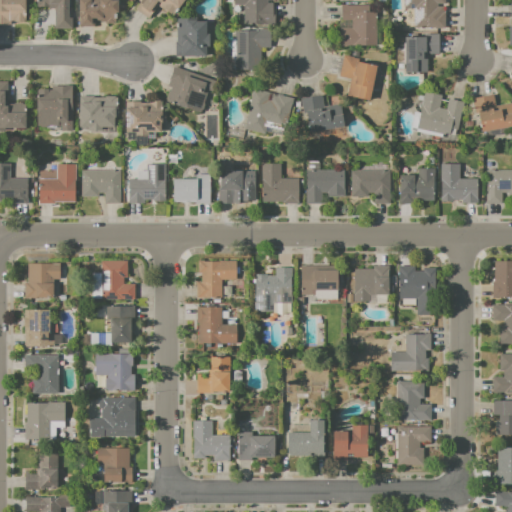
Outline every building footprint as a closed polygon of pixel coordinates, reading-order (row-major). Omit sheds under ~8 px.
[(0,0),(28,0),(28,22),(14,22),(14,25),(2,25),(2,26),(0,26),(0,0)] [(40,8),(39,0),(71,0),(72,9),(75,9),(75,30),(58,30),(57,10),(51,9),(51,7),(40,8)] [(82,0),(114,0),(114,2),(121,2),(121,14),(118,14),(118,23),(117,23),(117,24),(109,25),(109,23),(103,23),(103,22),(97,22),(97,28),(82,28),(82,0)] [(151,20),(138,10),(145,0),(188,0),(182,9),(181,9),(175,16),(166,10),(165,11),(160,7),(151,20)] [(237,6),(237,0),(278,0),(278,1),(271,1),(270,4),(276,4),(276,10),(278,10),(279,26),(269,26),(269,25),(247,25),(247,6),(237,6)] [(448,0),(448,5),(440,5),(440,7),(445,8),(445,14),(448,14),(447,30),(439,30),(439,29),(417,29),(416,10),(407,10),(407,0),(448,0)] [(343,47),(343,29),(355,29),(354,23),(344,23),(344,6),(350,6),(371,6),(371,13),(379,13),(380,46),(343,47)] [(179,60),(179,46),(180,46),(180,22),(200,22),(200,25),(210,25),(210,38),(213,38),(213,51),(210,51),(210,60),(185,60),(179,60)] [(238,32),(260,32),(260,30),(273,30),(273,49),(263,49),(264,71),(239,71),(238,32)] [(442,35),(442,55),(430,55),(430,74),(407,74),(407,38),(409,35),(442,35)] [(342,78),(346,56),(357,59),(356,59),(361,60),(361,63),(379,67),(372,101),(350,97),(353,80),(342,78)] [(173,85),(175,79),(176,75),(178,70),(179,66),(223,80),(220,91),(214,89),(210,102),(210,103),(208,109),(207,109),(206,111),(171,100),(174,91),(175,91),(177,86),(173,85)] [(0,83),(11,83),(11,105),(17,105),(18,104),(25,104),(26,105),(28,105),(29,129),(8,129),(8,132),(0,132),(0,83)] [(55,88),(68,88),(68,86),(75,87),(75,132),(64,132),(64,127),(50,127),(49,129),(44,129),(43,127),(40,127),(40,90),(51,90),(51,91),(55,91),(55,88)] [(257,90),(272,94),(270,101),(273,102),(274,97),(280,98),(280,96),(295,99),(288,129),(286,129),(286,132),(269,128),(267,135),(247,130),(257,90)] [(427,93),(444,97),(442,109),(449,110),(451,100),(466,103),(460,131),(454,130),(452,137),(445,135),(445,138),(413,132),(417,113),(423,114),(427,93)] [(475,100),(496,96),(498,107),(511,104),(511,128),(485,134),(481,114),(478,115),(475,100)] [(82,97),(97,98),(97,99),(108,99),(108,98),(118,98),(118,99),(120,99),(120,108),(121,108),(121,118),(117,118),(117,128),(105,128),(105,132),(92,131),(92,128),(82,128),(82,97)] [(303,100),(325,97),(326,108),(343,105),(347,128),(313,134),(310,114),(306,115),(305,107),(304,107),(303,100)] [(143,103),(143,104),(152,104),(152,102),(154,102),(154,101),(163,101),(163,102),(165,102),(165,113),(168,113),(168,124),(164,124),(164,133),(151,133),(151,136),(139,136),(139,134),(129,134),(129,103),(143,103)] [(31,181),(30,205),(17,205),(17,198),(6,198),(5,203),(0,203),(0,164),(13,165),(13,179),(31,179),(31,181)] [(60,165),(78,165),(78,204),(58,203),(58,206),(42,206),(42,180),(60,180),(60,165)] [(149,165),(168,165),(168,203),(156,203),(156,201),(147,201),(147,205),(131,205),(131,180),(140,180),(140,172),(149,172),(149,165)] [(265,165),(283,165),(283,180),(301,180),(301,205),(285,205),(285,203),(265,203),(265,165)] [(480,180),(480,204),(465,204),(465,201),(456,201),(456,203),(444,203),(444,165),(462,165),(462,180),(480,180)] [(421,170),(436,170),(437,202),(423,202),(423,205),(402,205),(402,200),(403,200),(403,176),(421,176),(421,170)] [(123,172),(123,205),(107,205),(107,194),(101,194),(101,198),(84,198),(84,171),(123,171),(123,172)] [(347,172),(347,190),(348,190),(348,198),(331,198),(331,194),(324,194),(324,205),(309,205),(309,171),(347,172)] [(392,171),(392,205),(377,205),(377,194),(371,194),(371,198),(354,198),(354,172),(392,171)] [(511,171),(511,197),(511,194),(504,194),(504,205),(489,205),(489,171),(511,171)] [(257,172),(258,191),(247,191),(247,193),(237,193),(238,201),(240,201),(240,205),(222,205),(222,189),(223,189),(223,172),(257,172)] [(213,176),(213,205),(198,205),(198,203),(178,203),(178,201),(176,201),(176,180),(198,180),(198,176),(213,176)] [(138,301),(104,301),(104,300),(95,300),(95,274),(104,274),(104,262),(130,262),(130,279),(126,279),(126,285),(138,285),(138,301)] [(199,299),(199,283),(204,283),(204,274),(201,274),(201,262),(239,262),(239,281),(224,281),(224,299),(199,299)] [(511,299),(495,299),(495,283),(497,283),(497,262),(511,262),(511,299)] [(27,299),(27,284),(31,284),(30,265),(62,264),(63,280),(56,280),(56,299),(28,299),(27,299)] [(304,267),(340,267),(341,292),(340,292),(340,300),(320,300),(320,297),(318,297),(318,296),(304,296),(304,267)] [(372,303),(357,303),(356,294),(357,294),(357,270),(376,270),(376,267),(391,267),(391,278),(391,296),(390,296),(389,304),(372,305),(372,303)] [(402,267),(417,267),(417,272),(426,272),(426,269),(438,269),(438,290),(437,290),(437,317),(419,317),(419,305),(403,305),(403,300),(402,300),(402,267)] [(258,275),(270,275),(270,277),(278,277),(278,269),(294,269),(294,305),(293,305),(294,314),(289,314),(284,317),(279,314),(276,314),(276,313),(258,313),(258,275)] [(502,345),(502,328),(506,328),(506,321),(495,321),(495,306),(511,306),(511,345),(503,345),(502,345)] [(109,321),(109,308),(137,307),(137,321),(135,321),(135,344),(113,344),(113,321),(109,321)] [(201,345),(201,324),(199,324),(199,308),(224,308),(224,326),(239,326),(239,345),(201,345)] [(28,348),(27,311),(52,311),(52,322),(56,322),(57,348),(28,348)] [(433,335),(433,351),(428,351),(428,360),(431,360),(431,372),(393,372),(393,353),(408,353),(408,336),(427,336),(427,335),(433,335)] [(137,376),(137,392),(110,392),(107,389),(107,381),(110,379),(110,376),(98,376),(98,355),(114,354),(114,355),(135,355),(135,367),(134,367),(134,376),(137,376)] [(511,394),(495,394),(495,378),(506,378),(506,372),(502,372),(502,355),(511,355),(511,394)] [(28,356),(61,356),(61,395),(35,395),(35,379),(41,379),(41,370),(27,370),(28,356)] [(200,376),(203,376),(203,379),(211,379),(211,371),(213,371),(213,359),(232,359),(232,393),(214,393),(214,395),(199,394),(200,376)] [(426,383),(426,399),(422,399),(422,406),(433,406),(433,421),(400,421),(400,383),(426,383)] [(130,421),(130,437),(104,437),(104,399),(137,399),(137,415),(126,415),(126,421),(130,421)] [(511,436),(498,437),(498,422),(502,422),(502,416),(496,416),(495,401),(511,401),(511,436)] [(67,404),(67,429),(58,429),(58,441),(27,441),(28,425),(29,425),(29,404),(67,404)] [(312,422),(326,421),(327,458),(313,459),(313,457),(292,457),(292,454),(291,454),(290,434),(312,434),(312,422)] [(232,437),(232,456),(233,456),(233,462),(216,462),(216,457),(208,457),(208,460),(196,460),(196,422),(214,422),(214,437),(232,437)] [(354,427),(376,426),(376,434),(370,435),(370,458),(356,459),(356,455),(350,455),(350,461),(336,461),(336,433),(350,433),(354,433),(354,427)] [(433,428),(433,443),(422,443),(422,450),(426,450),(426,467),(400,467),(400,428),(433,428)] [(277,437),(277,458),(254,458),(254,461),(241,461),(241,433),(255,433),(255,437),(277,437)] [(99,465),(100,449),(132,449),(132,469),(134,469),(134,484),(107,483),(107,471),(106,471),(106,465),(99,465)] [(511,449),(511,485),(498,486),(497,472),(500,472),(500,449),(511,449)] [(60,455),(60,470),(60,471),(60,490),(43,489),(43,491),(28,491),(28,472),(31,472),(31,475),(39,475),(39,468),(41,468),(41,455),(60,455)] [(105,511),(104,511),(104,508),(106,506),(99,506),(98,492),(134,492),(134,506),(132,506),(132,511),(105,511)] [(497,507),(498,492),(511,493),(511,511),(507,511),(508,508),(497,507)] [(72,497),(72,508),(63,508),(63,511),(29,511),(29,498),(44,498),(60,498),(60,497),(72,497)]
